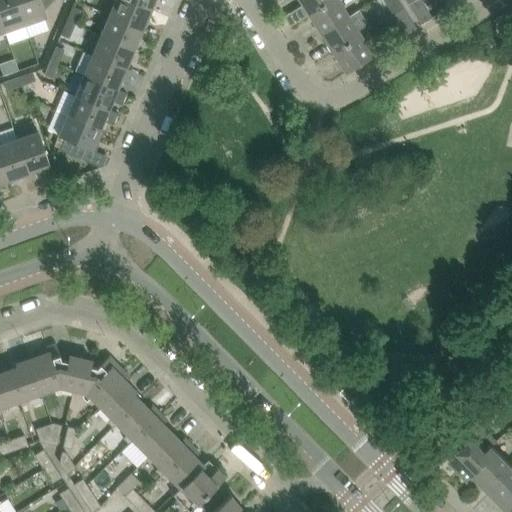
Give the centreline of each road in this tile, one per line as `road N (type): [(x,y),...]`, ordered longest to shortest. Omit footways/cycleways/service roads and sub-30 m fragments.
road 1 (tertiary): [(417,511),(147,240),(111,223)]
road 2 (tertiary): [(96,264),(139,278),(366,511)]
road 3 (residential): [(253,0),(314,77),(344,92),(491,0)]
road 4 (residential): [(111,223),(201,0)]
